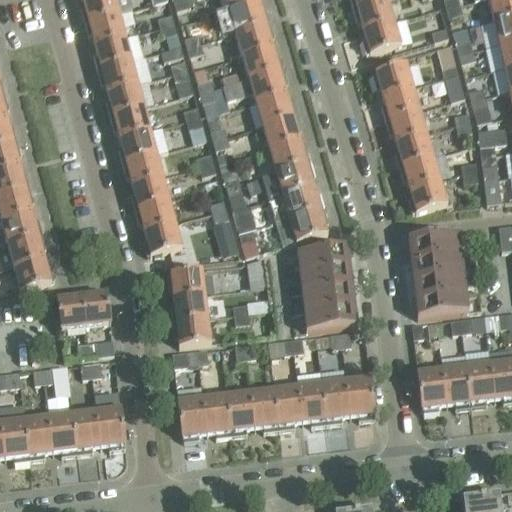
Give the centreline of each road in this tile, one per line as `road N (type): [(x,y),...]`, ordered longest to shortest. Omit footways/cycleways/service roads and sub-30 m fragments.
road 1 (residential): [(50,0),(128,279),(157,499)]
road 2 (residential): [(402,470),(376,239),(306,0)]
road 3 (residential): [(157,499),(402,470)]
